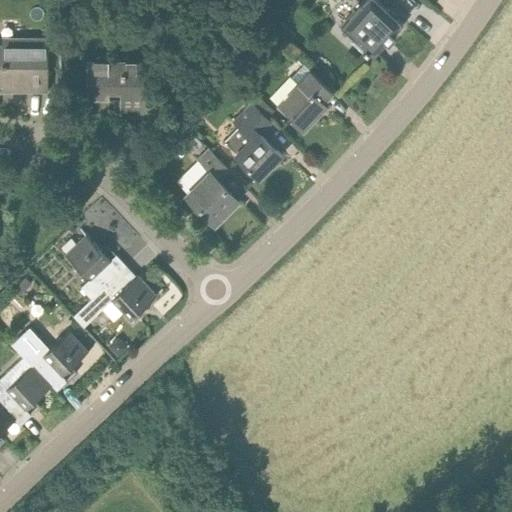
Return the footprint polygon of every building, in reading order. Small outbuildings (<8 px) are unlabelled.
[(394,32),(403,22),(378,0),(364,0),(342,25),(374,55),(387,40),(389,42),(396,34),(394,32)] [(13,91),(48,92),(46,40),(23,39),(23,45),(0,44),(0,84),(13,84),(13,91)] [(137,82),(136,62),(86,62),(87,97),(109,97),(109,95),(122,95),(121,116),(152,117),(151,82),(137,82)] [(283,97),(277,104),(289,115),(304,130),(318,115),(309,106),(328,86),(305,64),(292,77),(297,81),(283,97)] [(254,103),(253,103),(268,117),(274,110),(260,98),(254,103)] [(268,117),(253,103),(235,121),(239,126),(224,141),(238,155),(259,177),(281,154),(260,132),(271,121),(268,117)] [(176,130),(179,119),(171,115),(167,126),(176,130)] [(208,172),(187,193),(215,222),(238,199),(219,180),(229,170),(210,149),(198,161),(208,172)] [(83,286),(93,296),(93,297),(126,265),(116,255),(111,259),(86,234),(69,251),(92,276),(83,286)] [(136,275),(126,265),(93,297),(93,296),(74,315),(84,326),(111,300),(130,320),(157,294),(137,274),(136,275)] [(20,294),(31,283),(25,278),(14,289),(20,294)] [(32,364),(51,385),(57,391),(58,390),(57,390),(67,380),(62,374),(88,350),(69,329),(44,354),(35,345),(24,356),(32,364)] [(118,354),(127,347),(119,338),(110,346),(118,354)] [(0,380),(0,402),(15,419),(21,425),(21,424),(20,424),(31,414),(26,408),(51,385),(32,364),(7,388),(0,380)] [(0,432),(15,419),(0,402),(0,432)]
